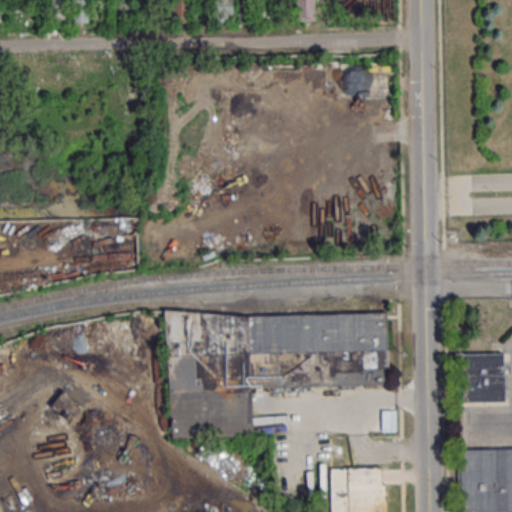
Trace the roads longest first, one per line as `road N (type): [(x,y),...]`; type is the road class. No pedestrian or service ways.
road 1 (tertiary): [(426,511),(417,0)]
road 2 (residential): [(0,46),(418,39)]
road 3 (residential): [(0,221),(128,221)]
